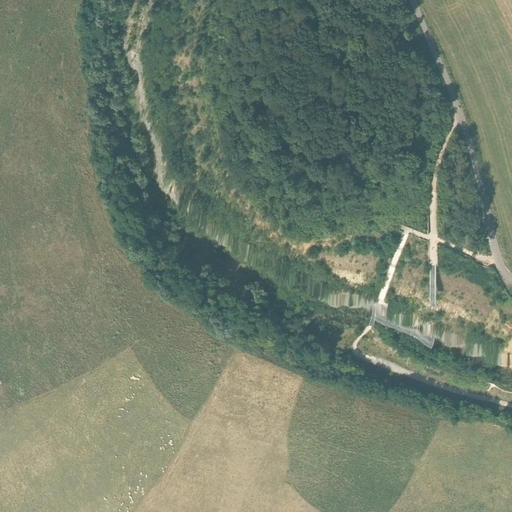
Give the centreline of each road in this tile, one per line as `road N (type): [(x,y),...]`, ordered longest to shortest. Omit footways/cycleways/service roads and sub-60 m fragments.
road 1 (unclassified): [(497,261),(464,129),(413,0)]
road 2 (track): [(511,407),(358,354),(354,344),(374,311)]
